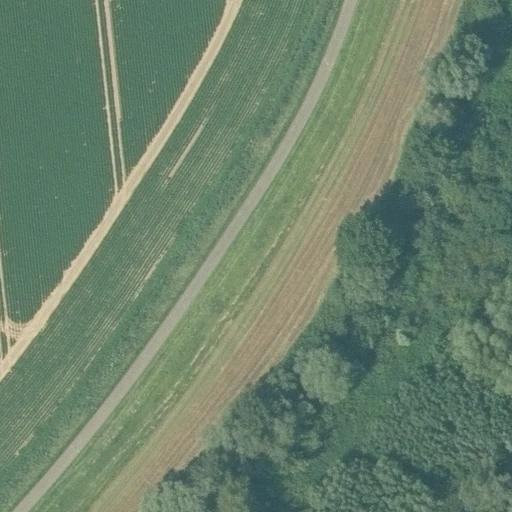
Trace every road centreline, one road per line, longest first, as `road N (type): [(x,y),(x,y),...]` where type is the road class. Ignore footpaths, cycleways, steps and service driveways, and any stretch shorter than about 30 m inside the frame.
road 1 (unclassified): [(23,511),(179,305),(317,87),(350,0)]
road 2 (track): [(420,0),(406,65),(336,184),(259,302),(99,511)]
